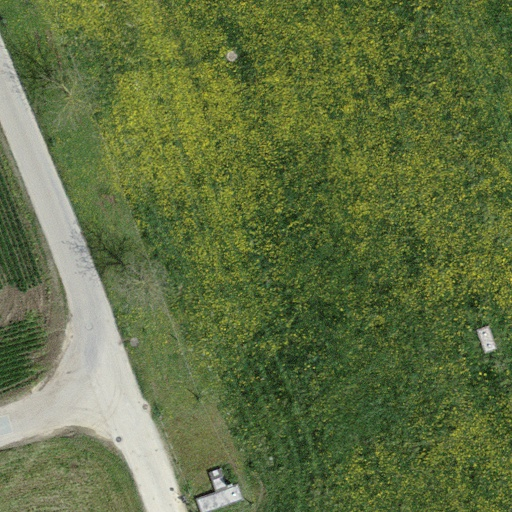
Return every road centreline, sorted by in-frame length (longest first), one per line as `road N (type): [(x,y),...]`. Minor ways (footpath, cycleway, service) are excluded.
road 1 (unclassified): [(0,97),(110,388),(0,422)]
road 2 (track): [(110,388),(158,511)]
